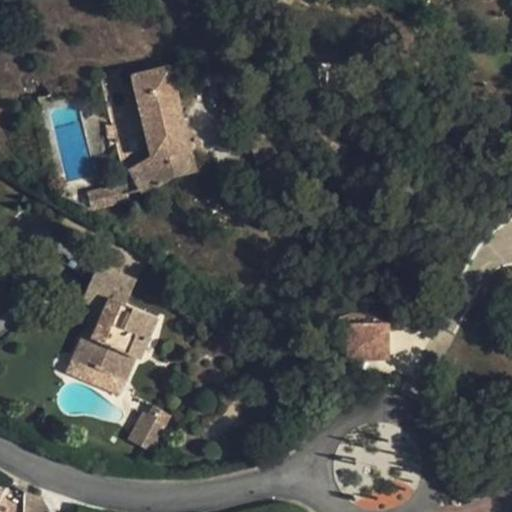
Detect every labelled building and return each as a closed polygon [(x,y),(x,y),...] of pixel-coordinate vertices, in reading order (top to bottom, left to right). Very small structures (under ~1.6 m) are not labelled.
[(140,192),(197,172),(171,66),(134,75),(153,157),(129,171),(140,192)] [(420,99),(435,109),(446,92),(430,83),(420,99)] [(247,133),(256,164),(284,155),(275,124),(247,133)] [(74,359),(125,381),(136,357),(140,359),(159,316),(127,303),(137,281),(98,264),(83,299),(97,305),(106,309),(94,337),(85,333),(74,359)] [(106,309),(97,305),(85,333),(94,337),(106,309)] [(347,359),(389,359),(389,322),(347,322),(347,359)] [(129,438),(152,450),(170,416),(153,406),(149,415),(144,412),(129,438)] [(0,511),(21,511),(22,506),(4,497),(11,483),(0,476),(0,511)] [(24,511),(49,511),(48,509),(47,506),(45,503),(42,500),(39,498),(25,492),(24,511)]
